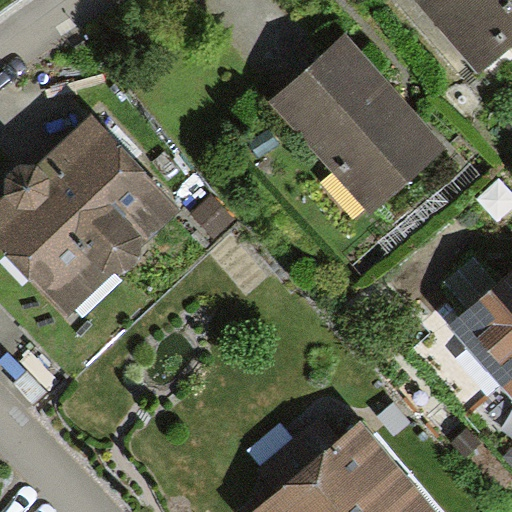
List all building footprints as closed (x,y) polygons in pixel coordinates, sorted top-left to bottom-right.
[(511,0),(430,0),(480,51),(511,21),(511,0)] [(333,44),(269,100),(362,204),(425,148),(333,44)] [(77,118),(0,194),(0,248),(57,304),(160,200),(77,118)] [(511,254),(449,310),(511,381),(511,254)] [(447,511),(360,410),(337,429),(325,414),(271,460),(282,472),(244,505),(250,511),(447,511)]
